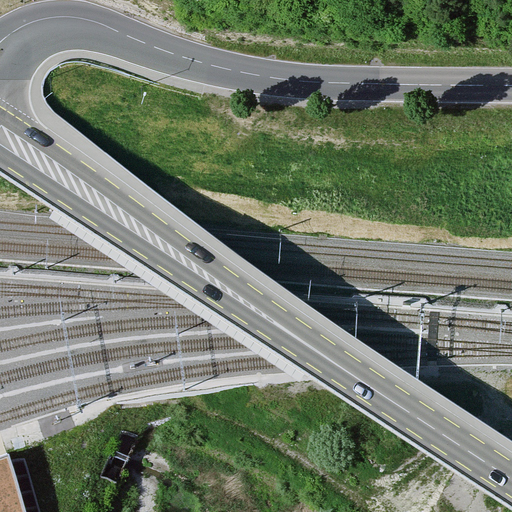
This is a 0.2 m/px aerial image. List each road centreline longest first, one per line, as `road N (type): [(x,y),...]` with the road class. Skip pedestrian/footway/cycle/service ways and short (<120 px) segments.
road 1 (secondary): [(511,479),(0,131)]
road 2 (tertiary): [(511,84),(239,73),(74,17),(26,26),(0,47)]
